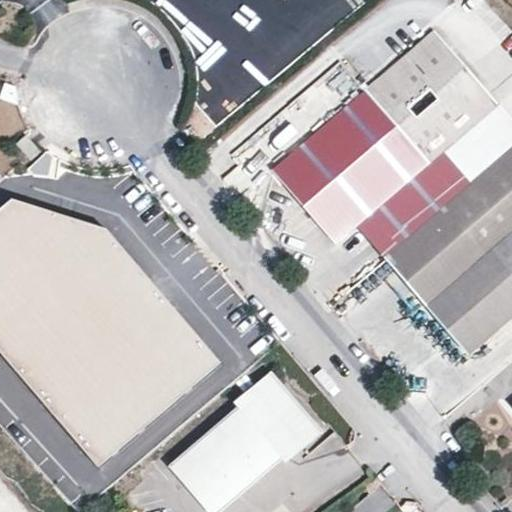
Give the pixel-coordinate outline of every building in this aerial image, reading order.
[(450,67),(460,58),(430,21),(270,162),(301,198),(450,67)] [(158,63),(170,54),(148,22),(136,30),(158,63)] [(333,237),(350,222),(415,166),(428,181),(439,171),(426,156),(492,96),(493,96),(460,58),(450,67),(301,198),(333,237)] [(511,77),(494,92),(511,115),(511,77)] [(350,222),(380,258),(511,143),(511,119),(492,96),(426,156),(439,171),(428,181),(415,166),(350,222)] [(30,160),(40,152),(27,136),(17,145),(30,160)] [(511,311),(511,143),(380,258),(463,354),(511,311)] [(100,225),(13,198),(0,209),(0,336),(104,457),(216,360),(100,225)] [(323,436),(275,380),(243,407),(247,411),(177,470),(212,511),(224,511),(287,459),(290,463),(323,436)] [(382,487),(376,480),(364,490),(370,497),(382,487)]
